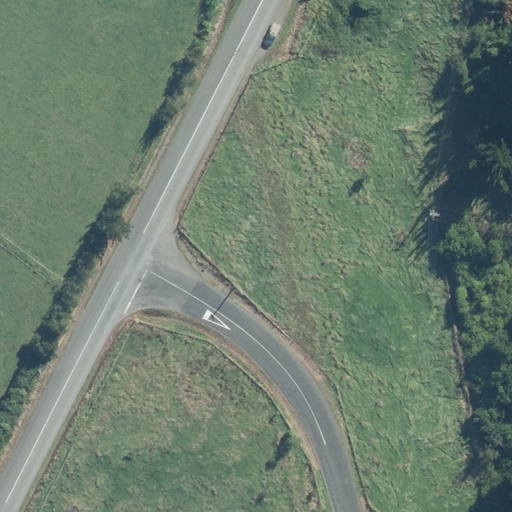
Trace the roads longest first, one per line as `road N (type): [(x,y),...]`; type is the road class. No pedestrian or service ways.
road 1 (unclassified): [(347,511),(314,416),(290,379),(219,312),(126,261)]
road 2 (tertiary): [(260,0),(126,261)]
road 3 (tertiary): [(126,261),(0,511)]
